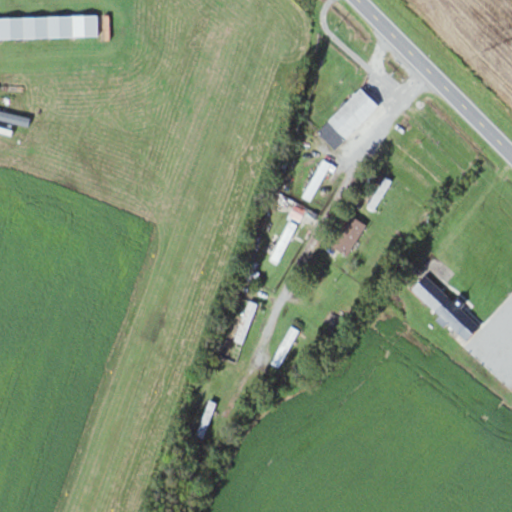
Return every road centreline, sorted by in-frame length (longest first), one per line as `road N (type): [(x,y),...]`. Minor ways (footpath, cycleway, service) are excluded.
road 1 (residential): [(427,74),(366,148),(271,318),(241,401)]
road 2 (primary): [(511,159),(356,0)]
